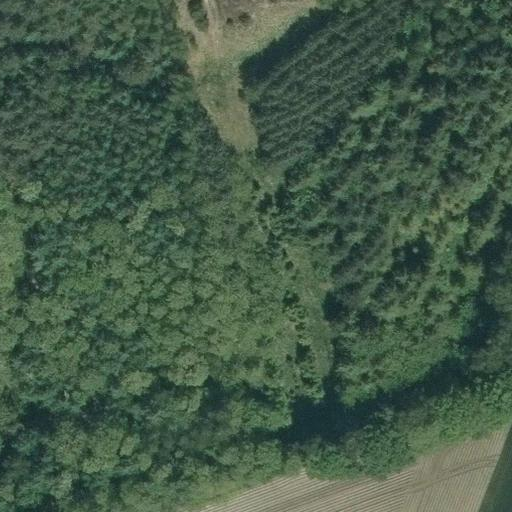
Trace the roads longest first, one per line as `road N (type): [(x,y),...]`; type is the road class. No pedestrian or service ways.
road 1 (track): [(327,431),(235,130),(212,0)]
road 2 (track): [(511,361),(115,511)]
